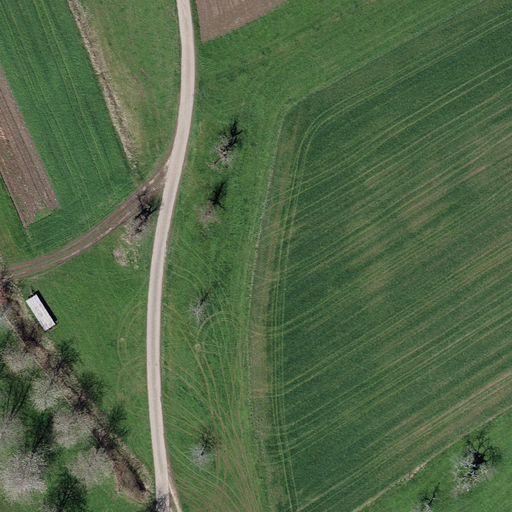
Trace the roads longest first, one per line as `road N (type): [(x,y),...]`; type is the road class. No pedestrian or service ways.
road 1 (track): [(157,511),(153,278),(181,110),(176,0)]
road 2 (track): [(0,273),(91,234),(167,173)]
